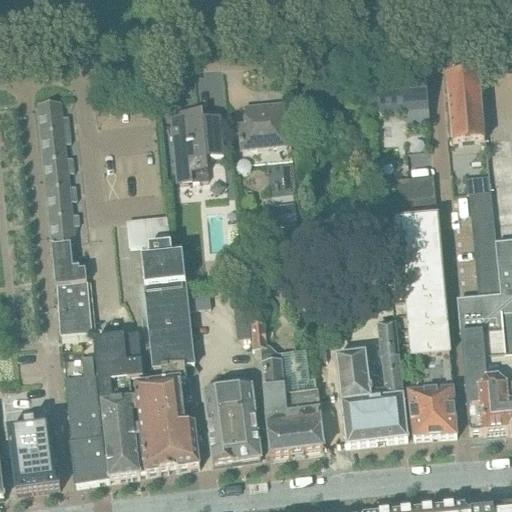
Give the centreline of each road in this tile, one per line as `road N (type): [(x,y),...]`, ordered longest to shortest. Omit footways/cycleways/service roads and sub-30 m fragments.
road 1 (residential): [(23,77),(430,54),(511,40)]
road 2 (residential): [(144,507),(511,471)]
road 3 (residential): [(60,427),(23,77)]
